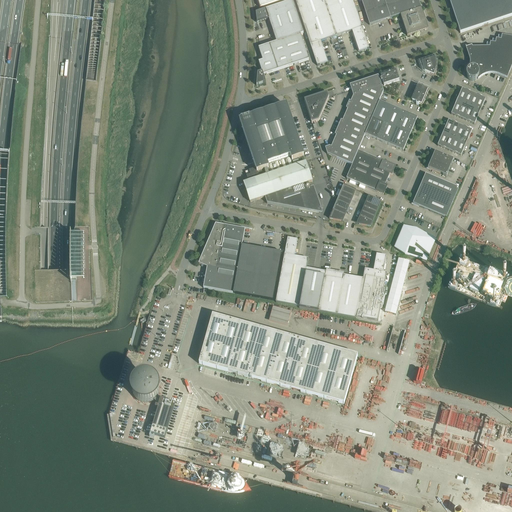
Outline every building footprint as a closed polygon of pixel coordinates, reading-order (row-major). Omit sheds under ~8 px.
[(257,0),(260,8),(285,0),(257,0)] [(295,0),(317,66),(328,63),(321,42),(352,32),(359,53),(369,49),(353,0),(295,0)] [(406,33),(407,37),(411,35),(411,36),(411,35),(414,34),(415,34),(418,33),(421,32),(425,31),(428,30),(427,26),(426,23),(426,22),(425,19),(424,16),(424,15),(423,12),(418,0),(361,0),(370,26),(380,22),(390,19),(400,16),(401,19),(402,19),(403,22),(402,23),(403,23),(404,26),(405,29),(405,30),(406,33)] [(511,0),(449,0),(460,33),(511,16),(511,0)] [(256,13),(257,24),(269,20),(277,43),(301,35),(304,34),(293,1),(256,13)] [(277,43),(259,49),(263,61),(259,62),(262,73),(258,74),(257,87),(266,83),(263,75),(309,60),(301,35),(277,43)] [(470,60),(470,61),(470,62),(470,63),(470,64),(470,65),(470,66),(469,67),(469,68),(468,70),(467,71),(468,71),(467,73),(467,74),(466,75),(466,76),(467,77),(468,79),(468,80),(469,81),(471,81),(472,82),(473,82),(474,81),(475,81),(477,80),(478,80),(478,81),(479,80),(480,79),(481,78),(483,77),(484,76),(485,76),(486,75),(487,75),(488,75),(489,75),(490,74),(491,74),(492,74),(494,75),(496,75),(498,76),(508,80),(508,79),(507,79),(511,66),(511,38),(502,36),(501,41),(496,40),(495,44),(490,43),(490,48),(472,48),(472,47),(466,49),(469,59),(470,60)] [(430,75),(435,77),(436,73),(437,70),(437,69),(437,66),(437,63),(437,62),(436,59),(436,57),(421,62),(425,73),(430,75)] [(383,82),(384,86),(399,81),(397,75),(398,75),(396,70),(380,75),(382,79),(381,80),(381,82),(383,82)] [(358,152),(365,135),(372,119),(379,102),(384,92),(378,76),(350,85),(351,91),(353,96),(351,102),(349,101),(346,109),(348,110),(343,121),(341,121),(335,135),(336,136),(331,147),(330,147),(325,148),(327,155),(352,165),(358,152)] [(416,105),(418,106),(419,105),(423,106),(429,91),(418,87),(412,102),(417,104),(416,105)] [(451,115),(475,125),(485,99),(462,89),(451,115)] [(304,100),(312,124),(319,122),(319,120),(320,119),(328,99),(329,98),(327,93),(304,100)] [(372,119),(384,124),(391,107),(379,102),(372,119)] [(299,209),(318,213),(321,210),(319,203),(315,193),(314,187),(310,189),(308,183),(312,182),(306,163),(304,157),(287,106),(276,110),(240,122),(254,162),(256,169),(245,172),(248,182),(244,183),(250,203),(265,198),(267,204),(299,210),(299,209)] [(384,124),(395,129),(403,112),(391,107),(384,124)] [(395,129),(410,135),(417,118),(403,112),(395,129)] [(365,135),(377,140),(384,124),(372,119),(365,135)] [(438,146),(461,157),(472,131),(449,121),(438,146)] [(377,140),(388,145),(395,129),(384,124),(377,140)] [(395,129),(388,145),(403,152),(410,135),(395,129)] [(352,165),(387,181),(390,175),(392,175),(395,168),(358,152),(352,165)] [(430,170),(440,175),(447,158),(435,152),(428,167),(429,168),(428,169),(430,170)] [(387,181),(352,165),(346,179),(383,195),(387,187),(385,187),(387,181)] [(418,207),(446,219),(459,189),(425,175),(417,195),(413,204),(418,207)] [(329,219),(341,222),(342,220),(343,220),(343,221),(356,191),(344,186),(329,219)] [(359,221),(360,221),(359,225),(370,227),(381,202),(369,197),(359,221)] [(243,249),(243,246),(242,246),(245,230),(216,224),(199,264),(204,267),(207,268),(203,289),(273,301),(282,253),(280,253),(280,255),(243,249)] [(435,242),(435,240),(434,240),(416,232),(417,230),(416,229),(410,228),(410,230),(405,228),(403,231),(403,232),(396,249),(401,251),(400,252),(405,256),(426,262),(433,246),(432,246),(435,242)] [(83,235),(70,235),(70,281),(84,281),(83,235)] [(294,240),(288,239),(276,303),(299,307),(299,309),(356,319),(356,318),(378,322),(387,274),(383,273),(386,257),(379,255),(379,256),(377,256),(376,258),(373,272),(365,270),(363,280),(344,276),(344,275),(344,274),(341,274),(341,273),(326,271),(326,273),(306,269),(308,260),(294,257),(297,244),(296,243),(297,241),(294,240)] [(398,257),(384,309),(395,311),(408,259),(398,257)] [(288,327),(292,312),(273,307),(270,322),(288,327)] [(199,365),(344,405),(357,356),(213,316),(199,365)] [(206,369),(204,375),(228,381),(230,374),(206,369)] [(133,392),(133,393),(133,395),(134,396),(134,397),(135,398),(136,399),(136,400),(137,401),(138,401),(138,402),(140,403),(141,403),(142,403),(143,404),(144,404),(145,404),(147,404),(148,404),(149,403),(150,403),(151,403),(152,402),(153,402),(154,401),(155,401),(156,399),(157,398),(157,397),(158,396),(159,395),(159,394),(159,393),(159,392),(159,391),(159,390),(159,389),(159,388),(159,386),(158,385),(158,384),(157,383),(157,382),(156,382),(155,380),(153,379),(152,378),(150,378),(149,377),(148,377),(147,377),(145,377),(143,377),(142,377),(142,378),(141,378),(140,378),(138,379),(138,380),(137,380),(136,382),(135,382),(135,383),(134,384),(133,385),(133,386),(133,388),(132,389),(132,390),(132,391),(133,392)] [(158,408),(150,436),(154,437),(155,434),(165,437),(176,402),(161,398),(159,405),(156,404),(155,407),(158,408)]
